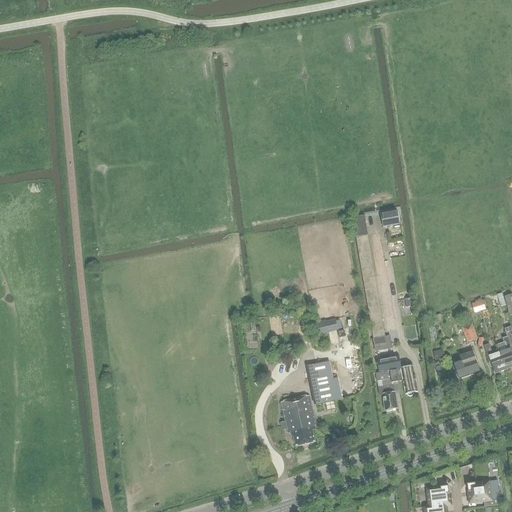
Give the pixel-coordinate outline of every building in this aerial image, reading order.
[(382,214),(384,227),(400,224),(398,212),(382,214)] [(353,220),(354,226),(366,224),(365,218),(353,220)] [(367,230),(366,224),(354,226),(355,232),(367,230)] [(356,238),(368,235),(367,230),(355,232),(356,238)] [(369,241),(368,235),(356,238),(357,244),(369,241)] [(358,249),(370,247),(369,241),(357,244),(358,249)] [(371,253),(370,247),(358,249),(359,255),(371,253)] [(360,261),(372,259),(371,253),(359,255),(360,261)] [(373,265),(372,259),(360,261),(361,267),(373,265)] [(362,273),(374,271),(373,265),(361,267),(362,273)] [(375,276),(374,271),(362,273),(363,279),(375,276)] [(364,285),(376,282),(375,276),(363,279),(364,285)] [(377,288),(376,282),(364,285),(365,290),(377,288)] [(366,296),(378,294),(377,288),(365,290),(366,296)] [(379,300),(378,294),(366,296),(367,302),(379,300)] [(412,299),(405,300),(407,308),(414,307),(412,299)] [(368,308),(380,306),(379,300),(367,302),(368,308)] [(483,301),(471,305),(474,313),(486,310),(483,301)] [(381,311),(380,306),(368,308),(369,314),(381,311)] [(370,320),(382,317),(381,311),(369,314),(370,320)] [(383,323),(382,317),(370,320),(371,325),(383,323)] [(479,338),(472,318),(460,322),(468,342),(479,338)] [(340,320),(326,324),(328,332),(342,329),(340,320)] [(372,331),(384,329),(383,323),(371,325),(372,331)] [(504,343),(497,345),(500,352),(506,369),(511,366),(511,348),(511,347),(511,330),(511,327),(504,329),(507,337),(502,339),(504,343)] [(385,335),(384,329),(372,331),(373,337),(385,335)] [(489,344),(483,346),(487,357),(488,357),(494,373),(506,369),(500,352),(493,355),(489,344)] [(445,360),(443,350),(433,352),(435,362),(445,360)] [(462,361),(453,364),(459,379),(479,372),(473,355),(461,359),(462,361)] [(377,360),(380,373),(397,370),(397,371),(399,382),(403,382),(405,395),(407,394),(407,396),(409,397),(412,397),(413,395),(413,393),(418,392),(413,366),(401,368),(399,356),(389,358),(377,360)] [(308,367),(316,405),(335,401),(328,363),(308,367)] [(397,371),(376,375),(378,388),(379,396),(382,396),(385,411),(397,409),(395,396),(401,395),(399,382),(397,371)] [(316,430),(315,426),(317,426),(309,396),(281,403),(286,422),(281,423),(282,431),(288,429),(288,434),(291,433),(292,437),(293,437),(296,447),(315,443),(312,431),(316,430)] [(497,481),(467,485),(470,504),(484,502),(484,508),(505,505),(504,499),(500,500),(497,481)] [(424,508),(451,505),(448,487),(427,490),(429,507),(424,508)]
